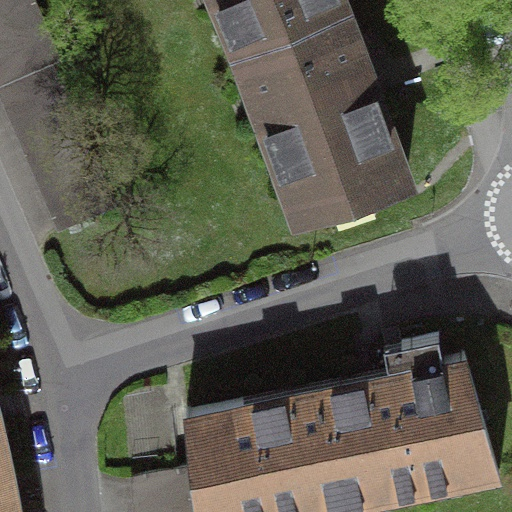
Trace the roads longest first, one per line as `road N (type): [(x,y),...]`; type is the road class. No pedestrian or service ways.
road 1 (residential): [(56,374),(511,224)]
road 2 (residential): [(56,374),(0,228)]
road 3 (residential): [(77,511),(56,374)]
